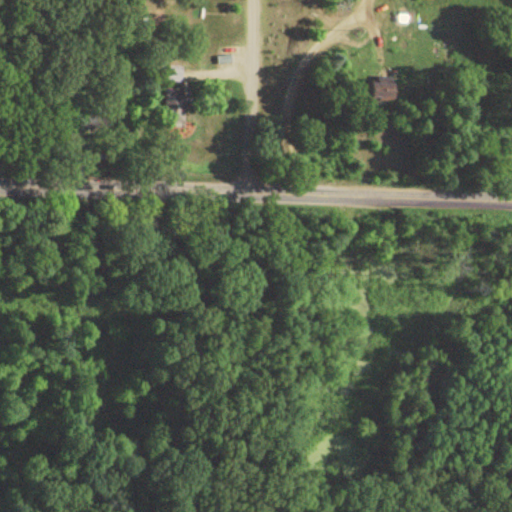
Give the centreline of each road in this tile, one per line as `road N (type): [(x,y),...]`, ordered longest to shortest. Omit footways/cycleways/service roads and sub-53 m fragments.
road 1 (residential): [(511,201),(0,186)]
road 2 (residential): [(232,194),(255,0)]
